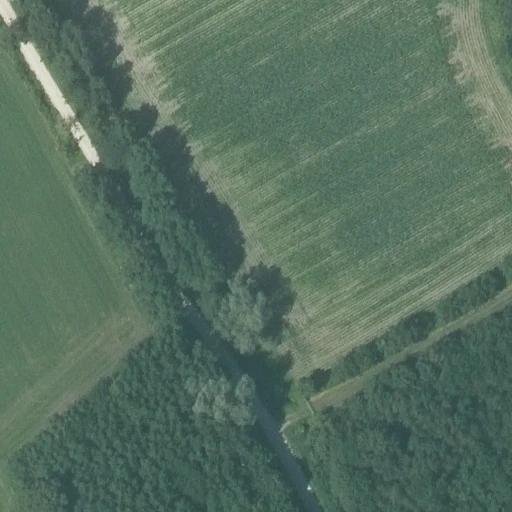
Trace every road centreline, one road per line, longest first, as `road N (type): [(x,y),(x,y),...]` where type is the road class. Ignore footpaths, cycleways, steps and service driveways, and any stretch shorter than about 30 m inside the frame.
road 1 (track): [(317,511),(0,0)]
road 2 (track): [(268,424),(511,290)]
